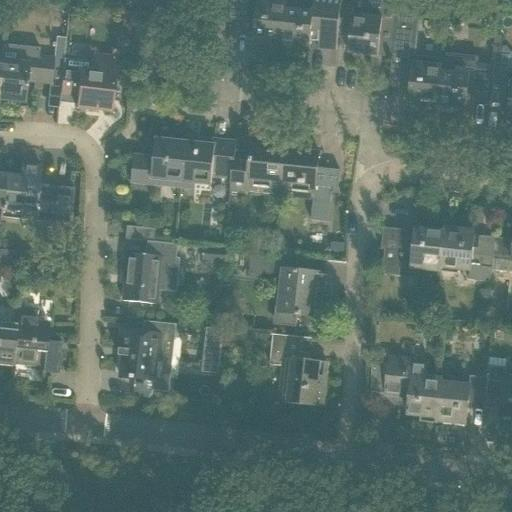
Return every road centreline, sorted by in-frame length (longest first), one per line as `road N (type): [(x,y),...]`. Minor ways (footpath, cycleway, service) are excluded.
road 1 (residential): [(85,419),(91,192),(82,156),(63,130),(0,125)]
road 2 (residential): [(337,468),(357,181)]
road 3 (residential): [(337,468),(85,419)]
road 4 (residential): [(217,89),(359,116),(357,181)]
road 5 (residential): [(511,488),(337,468)]
road 6 (residential): [(511,192),(357,181)]
